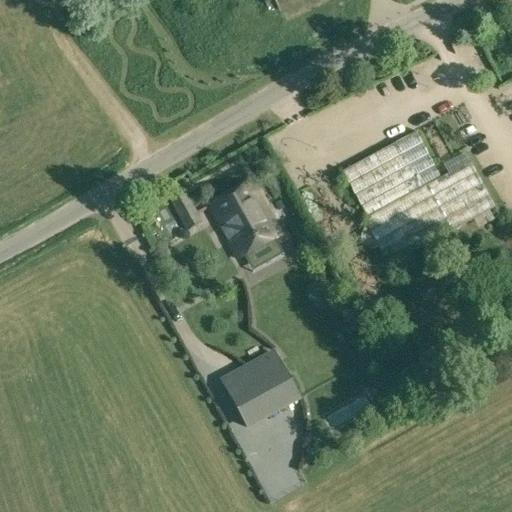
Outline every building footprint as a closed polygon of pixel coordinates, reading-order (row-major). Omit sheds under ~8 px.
[(277,0),(282,9),(299,0),(277,0)] [(342,174),(368,227),(364,231),(362,235),(362,241),(364,246),(368,249),(374,250),(379,248),(388,268),(495,210),(465,154),(444,166),(449,174),(441,179),(416,133),(342,174)] [(237,261),(280,237),(251,183),(208,207),(237,261)] [(171,203),(188,232),(203,223),(186,196),(171,203)] [(192,250),(196,267),(210,264),(206,247),(192,250)] [(405,356),(403,336),(380,338),(382,358),(405,356)] [(222,383),(247,428),(299,400),(274,354),(222,383)]
